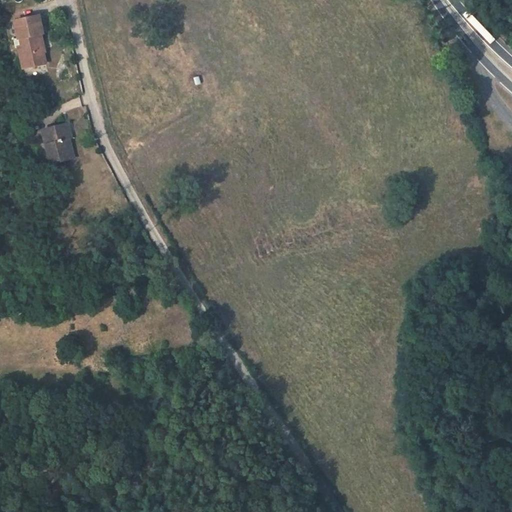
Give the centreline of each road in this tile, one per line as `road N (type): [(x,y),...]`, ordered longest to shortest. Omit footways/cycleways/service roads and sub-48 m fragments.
road 1 (unclassified): [(202,305),(100,128),(69,0)]
road 2 (track): [(340,511),(202,305)]
